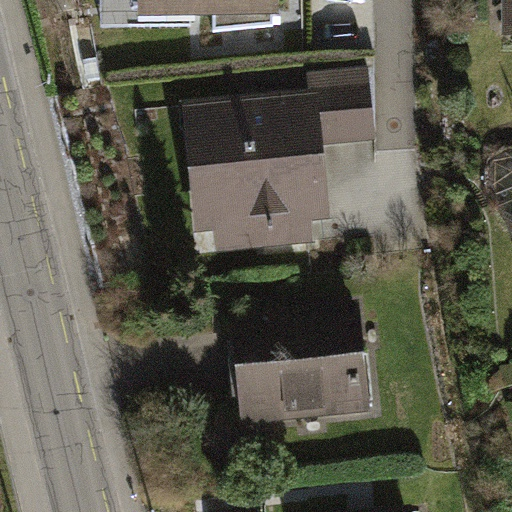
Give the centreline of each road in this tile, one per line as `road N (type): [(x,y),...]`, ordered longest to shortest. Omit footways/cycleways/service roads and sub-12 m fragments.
road 1 (tertiary): [(78,511),(0,189)]
road 2 (residential): [(392,0),(396,148)]
